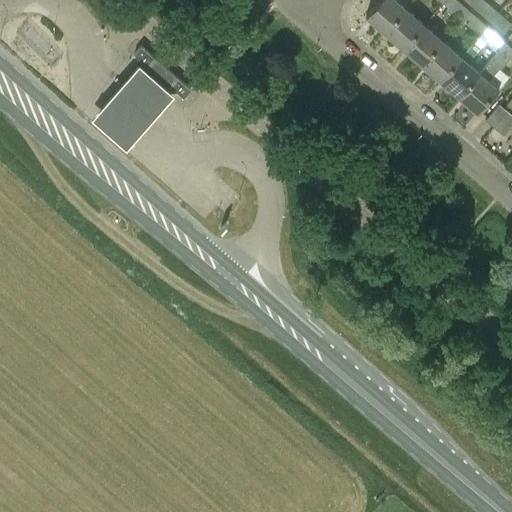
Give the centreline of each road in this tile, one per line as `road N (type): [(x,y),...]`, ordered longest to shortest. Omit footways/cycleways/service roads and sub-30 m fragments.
road 1 (primary): [(499,511),(0,77)]
road 2 (unclassified): [(511,346),(119,0)]
road 3 (residential): [(511,197),(315,25)]
